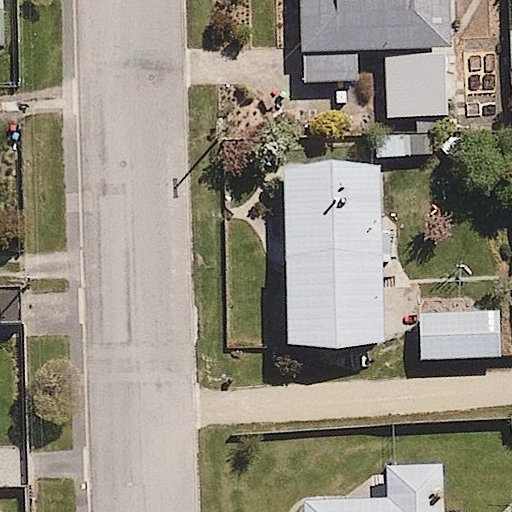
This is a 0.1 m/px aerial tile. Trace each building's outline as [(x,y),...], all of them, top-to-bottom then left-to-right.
[(8,0),(0,0),(0,47),(11,46),(8,0)] [(450,0),(294,0),(294,82),(356,82),(356,53),(410,54),(410,121),(450,121),(450,0)] [(393,234),(380,234),(378,167),(279,169),(284,358),(383,355),(381,269),(394,268),(393,234)] [(27,292),(0,292),(0,326),(28,326),(27,292)] [(494,315),(414,317),(415,366),(495,364),(494,315)] [(444,511),(443,469),(384,471),(385,499),(302,502),(302,511),(444,511)]
